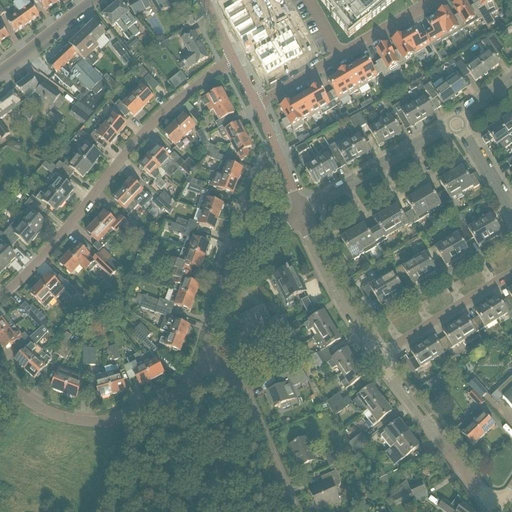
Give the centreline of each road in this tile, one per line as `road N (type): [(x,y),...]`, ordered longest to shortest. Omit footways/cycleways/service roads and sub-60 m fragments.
road 1 (residential): [(0,298),(142,133),(232,56)]
road 2 (residential): [(201,362),(181,392),(85,422),(42,411),(0,377)]
road 3 (residential): [(255,104),(434,0)]
road 4 (residential): [(495,508),(374,357)]
road 5 (residential): [(201,362),(229,279),(300,213)]
road 6 (residential): [(457,122),(300,213)]
road 7 (residential): [(291,511),(243,397),(225,374),(201,362)]
road 8 (residential): [(374,357),(300,213)]
road 9 (residential): [(374,357),(511,272)]
